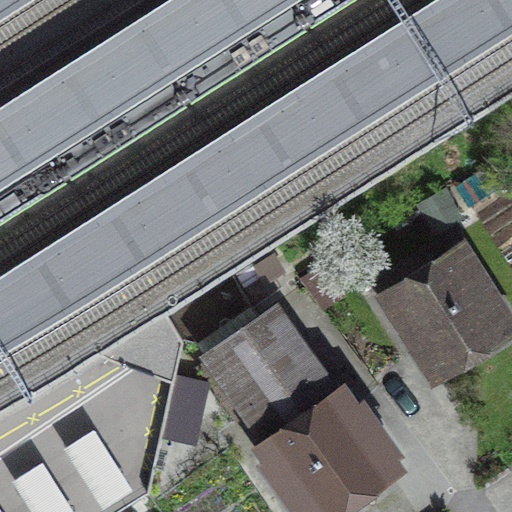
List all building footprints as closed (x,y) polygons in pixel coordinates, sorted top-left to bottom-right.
[(0,178),(278,0),(162,0),(0,104),(0,178)] [(511,0),(431,0),(0,274),(0,355),(511,29),(511,0)] [(457,257),(394,297),(437,365),(500,325),(457,257)] [(210,362),(314,511),(321,511),(388,465),(281,313),(210,362)] [(105,503),(129,490),(98,430),(73,444),(105,503)]
